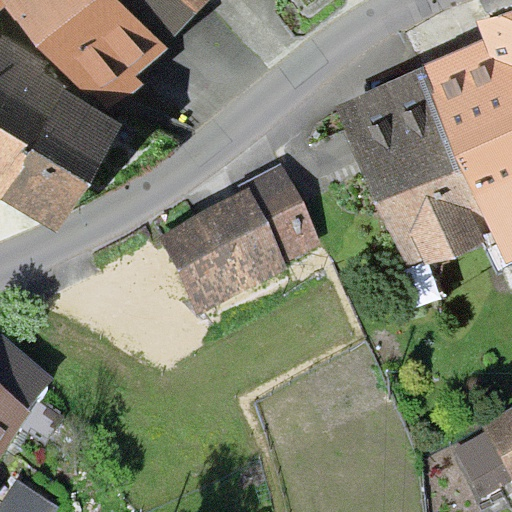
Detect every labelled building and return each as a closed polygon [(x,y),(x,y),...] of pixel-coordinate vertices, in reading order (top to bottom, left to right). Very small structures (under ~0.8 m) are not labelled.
[(22,0),(110,99),(180,38),(173,30),(146,0),(22,0)] [(146,0),(173,30),(204,3),(201,0),(146,0)] [(511,20),(497,27),(503,41),(511,62),(511,20)] [(128,116),(0,37),(0,168),(69,211),(128,116)] [(511,62),(503,41),(436,68),(499,220),(511,215),(511,62)] [(436,68),(352,103),(415,255),(499,220),(436,68)] [(187,235),(172,243),(207,312),(285,273),(279,262),(317,243),(287,182),(281,184),(250,200),(247,201),(249,205),(187,235)] [(0,412),(32,436),(62,394),(0,349),(0,412)] [(0,493),(38,440),(32,436),(0,412),(0,493)] [(511,421),(492,433),(496,439),(511,466),(511,421)] [(511,488),(511,466),(496,439),(469,455),(494,498),(511,488)]
